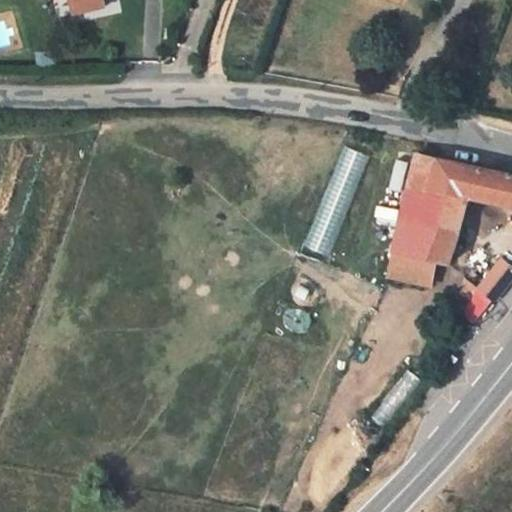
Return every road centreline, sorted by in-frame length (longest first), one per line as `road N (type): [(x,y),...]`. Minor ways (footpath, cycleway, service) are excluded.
road 1 (unclassified): [(511,140),(317,103),(0,99)]
road 2 (primary): [(511,366),(381,511)]
